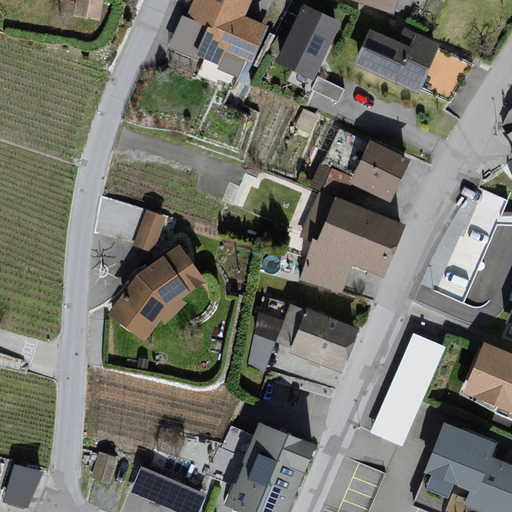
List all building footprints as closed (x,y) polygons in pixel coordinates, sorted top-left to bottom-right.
[(105,0),(78,0),(74,22),(102,26),(105,0)] [(253,0),(195,0),(173,50),(223,71),(228,58),(252,67),(269,32),(247,22),(253,0)] [(344,0),(393,20),(399,0),(344,0)] [(345,27),(306,9),(278,65),(314,85),(345,27)] [(370,33),(355,69),(418,100),(441,48),(406,34),(402,47),(370,33)] [(511,114),(509,117),(502,130),(511,141),(511,114)] [(373,145),(349,187),(390,209),(410,165),(373,145)] [(338,201),(300,285),(341,299),(354,269),(385,282),(408,231),(338,201)] [(146,203),(133,240),(155,247),(167,210),(146,203)] [(136,282),(108,318),(141,342),(161,327),(166,332),(186,310),(183,307),(210,286),(180,249),(136,282)] [(262,308),(248,360),(268,365),(282,313),(262,308)] [(308,311),(293,353),(342,376),(359,332),(308,311)] [(411,326),(371,428),(404,441),(444,338),(411,326)] [(511,358),(486,348),(463,400),(511,420),(511,358)] [(260,427),(226,506),(241,511),(290,511),(318,448),(260,427)] [(500,447),(445,427),(414,506),(426,511),(511,511),(511,468),(494,462),(500,447)] [(99,449),(96,471),(110,473),(113,451),(99,449)] [(130,486),(192,511),(196,511),(207,487),(141,459),(130,486)] [(43,476),(16,469),(6,502),(29,511),(43,476)]
